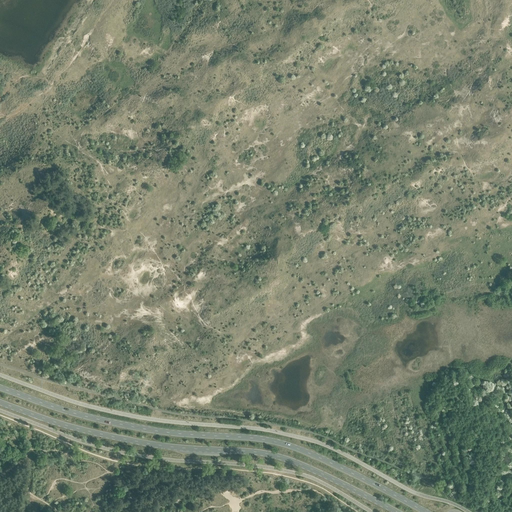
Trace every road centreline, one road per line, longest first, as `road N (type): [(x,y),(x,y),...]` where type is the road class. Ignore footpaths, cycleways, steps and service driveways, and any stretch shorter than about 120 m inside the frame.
road 1 (primary): [(424,511),(293,447),(124,425),(0,387)]
road 2 (primary): [(0,402),(135,442),(280,458),(394,511)]
road 3 (unknown): [(131,511),(122,478),(96,464),(37,449),(0,457)]
road 4 (unknown): [(346,511),(311,489),(261,491),(201,511)]
